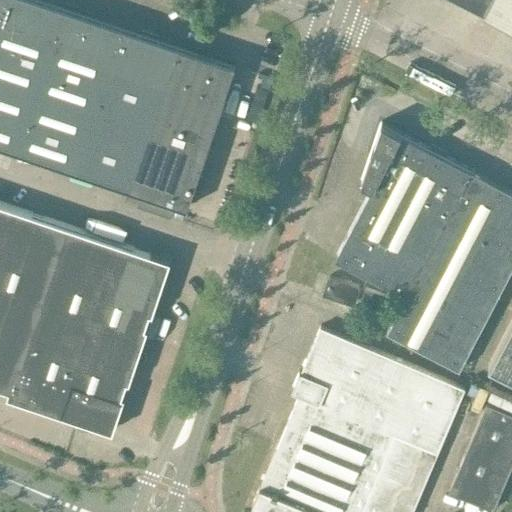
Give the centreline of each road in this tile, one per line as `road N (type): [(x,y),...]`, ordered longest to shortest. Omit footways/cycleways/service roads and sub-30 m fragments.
road 1 (tertiary): [(329,15),(173,456)]
road 2 (unclassified): [(511,107),(329,15)]
